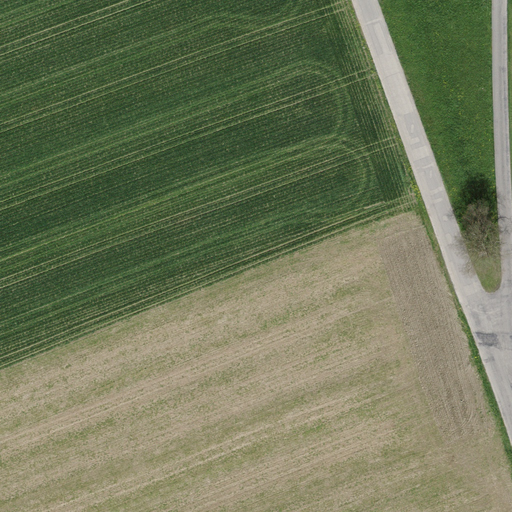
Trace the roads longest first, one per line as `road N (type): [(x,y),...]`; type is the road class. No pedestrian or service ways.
road 1 (residential): [(500,345),(368,0)]
road 2 (residential): [(505,0),(500,345)]
